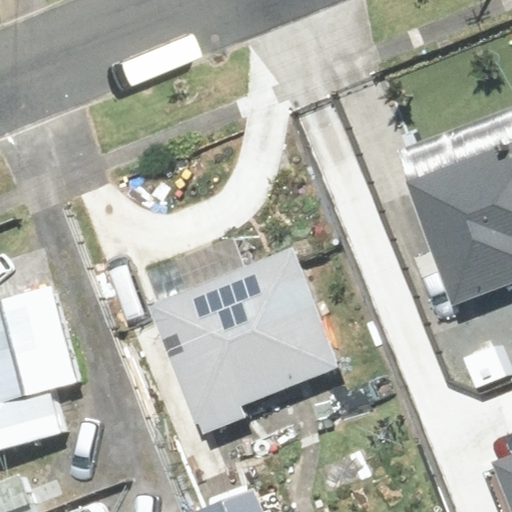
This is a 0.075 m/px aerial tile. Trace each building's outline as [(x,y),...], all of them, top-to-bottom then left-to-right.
[(511,137),(421,175),(472,298),(511,281),(511,137)] [(269,416),(265,406),(354,371),(306,244),(257,263),(248,238),(161,271),(222,434),(269,416)] [(69,285),(0,304),(0,454),(82,431),(70,390),(96,382),(69,285)] [(0,485),(0,511),(47,511),(33,473),(0,485)] [(276,511),(266,487),(210,509),(210,511),(298,511),(296,506),(280,511),(276,511)]
